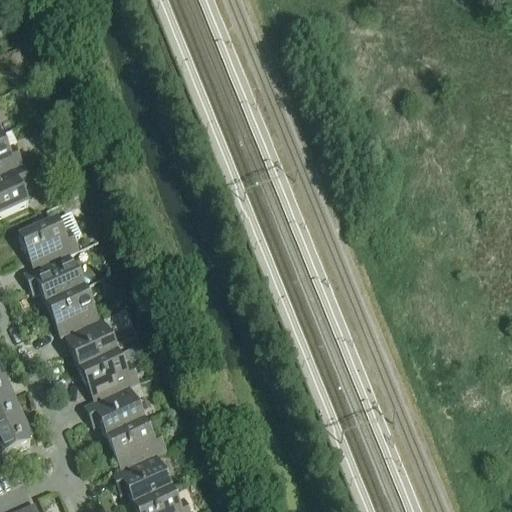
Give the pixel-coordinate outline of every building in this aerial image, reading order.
[(0,179),(22,170),(16,157),(9,160),(0,140),(0,179)] [(44,159),(58,153),(53,142),(39,148),(44,159)] [(17,186),(27,182),(22,170),(0,179),(0,219),(27,208),(17,186)] [(33,274),(68,259),(78,254),(72,241),(65,244),(56,223),(18,240),(29,264),(33,274)] [(41,299),(45,309),(83,292),(68,259),(33,274),(24,278),(31,294),(35,302),(41,299)] [(60,342),(64,341),(98,325),(83,292),(45,309),(60,342)] [(64,341),(79,374),(117,358),(102,324),(98,325),(64,341)] [(92,402),(95,408),(138,388),(133,375),(126,378),(117,358),(79,374),(92,402)] [(0,405),(14,399),(4,377),(0,378),(0,405)] [(102,433),(106,443),(144,426),(129,394),(139,389),(138,388),(95,408),(85,412),(96,435),(102,433)] [(0,433),(24,422),(14,399),(0,405),(0,433)] [(27,442),(32,439),(24,422),(0,433),(0,459),(1,461),(29,448),(27,442)] [(121,476),(156,460),(166,456),(160,444),(153,447),(144,426),(106,443),(121,476)] [(129,501),(133,511),(171,494),(156,460),(121,476),(112,480),(119,495),(123,504),(129,501)] [(133,511),(186,511),(187,511),(186,511),(179,511),(171,494),(133,511)]
